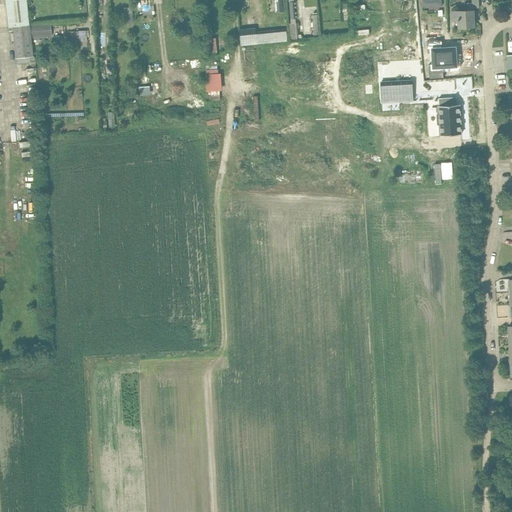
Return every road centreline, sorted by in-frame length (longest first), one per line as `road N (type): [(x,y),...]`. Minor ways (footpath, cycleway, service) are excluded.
road 1 (residential): [(486,276),(496,216),(486,48),(489,30),(511,21)]
road 2 (residential): [(511,385),(492,375),(486,276)]
